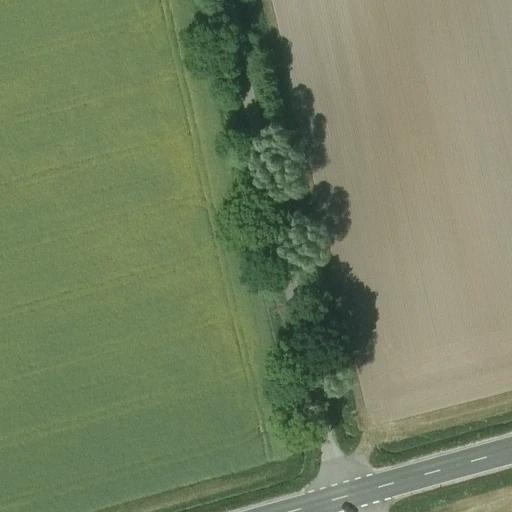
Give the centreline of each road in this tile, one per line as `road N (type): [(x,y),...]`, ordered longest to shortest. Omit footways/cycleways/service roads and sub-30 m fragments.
road 1 (unclassified): [(225,0),(340,498)]
road 2 (secondary): [(340,498),(511,451)]
